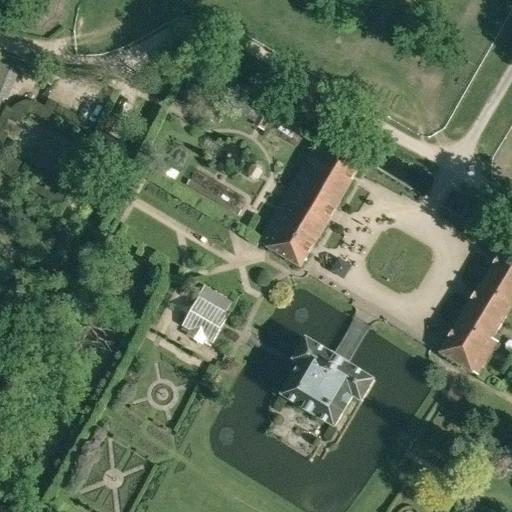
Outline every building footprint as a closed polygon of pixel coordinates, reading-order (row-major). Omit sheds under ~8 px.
[(23,62),(0,53),(0,107),(3,99),(8,101),(23,62)] [(194,111),(206,87),(188,77),(175,101),(194,111)] [(271,119),(260,112),(253,124),(265,130),(271,119)] [(300,267),(364,158),(325,136),(261,244),(300,267)] [(475,299),(506,318),(511,309),(511,247),(508,245),(475,299)] [(231,315),(200,296),(182,326),(189,331),(187,335),(203,345),(206,340),(213,345),(231,315)] [(506,318),(475,299),(441,353),(479,376),(499,343),(493,340),(506,318)] [(362,401),(374,381),(348,366),(349,365),(335,356),(334,357),(308,341),(296,361),(303,365),(285,396),(335,426),(354,396),(362,401)]
